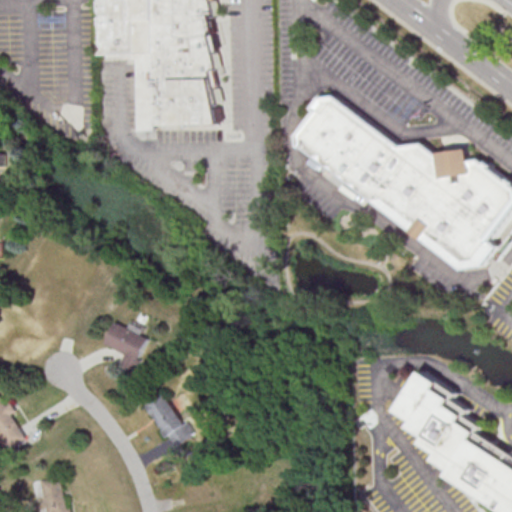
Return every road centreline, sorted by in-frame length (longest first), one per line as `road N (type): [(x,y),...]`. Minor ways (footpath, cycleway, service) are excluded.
road 1 (residential): [(149,511),(126,444),(64,370)]
road 2 (primary): [(398,0),(511,86)]
